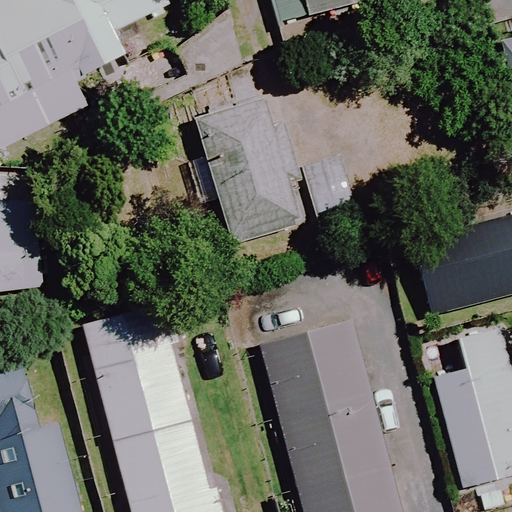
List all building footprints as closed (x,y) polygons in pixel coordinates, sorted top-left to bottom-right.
[(172,7),(168,0),(7,0),(0,3),(0,151),(84,114),(70,82),(129,57),(118,31),(172,7)] [(304,0),(308,14),(360,0),(304,0)] [(288,184),(272,130),(265,103),(193,124),(230,250),(301,229),(288,184)] [(0,295),(41,290),(30,202),(0,206),(0,295)] [(511,223),(407,251),(425,321),(511,298),(511,223)] [(109,450),(194,427),(162,307),(77,330),(109,450)] [(401,511),(351,323),(257,348),(300,511),(401,511)] [(511,478),(511,390),(497,331),(456,341),(464,372),(433,380),(461,491),(511,478)] [(38,435),(16,357),(0,361),(0,511),(81,511),(58,429),(38,435)] [(216,511),(194,427),(109,450),(125,511),(216,511)]
